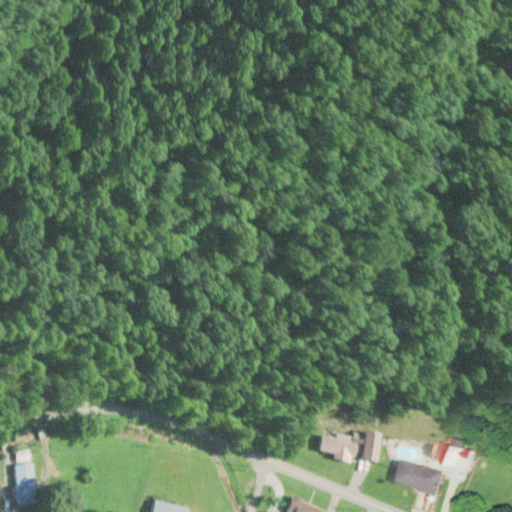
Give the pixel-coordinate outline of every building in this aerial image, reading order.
[(378,464),(383,435),(367,432),(365,441),(323,434),(320,454),(378,464)] [(480,451),(447,444),(443,462),(476,469),(480,451)] [(34,505),(32,452),(14,453),(16,506),(34,505)] [(397,484),(444,495),(449,472),(402,461),(397,484)] [(287,511),(327,511),(293,498),(287,511)] [(189,511),(190,510),(153,501),(150,511),(189,511)]
